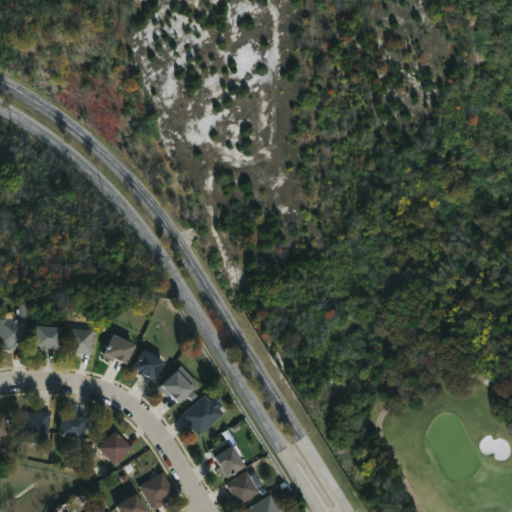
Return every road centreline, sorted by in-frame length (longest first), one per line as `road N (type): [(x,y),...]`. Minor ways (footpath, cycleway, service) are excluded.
road 1 (tertiary): [(348,511),(171,209),(103,134),(0,69)]
road 2 (tertiary): [(0,103),(97,171),(158,239),(324,511)]
road 3 (residential): [(0,388),(69,389),(134,411),(156,431),(206,511)]
